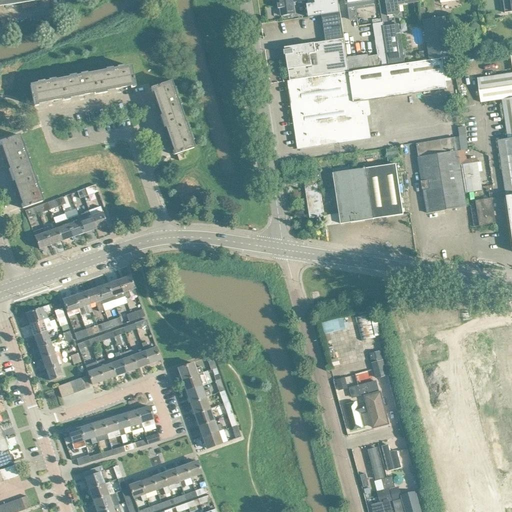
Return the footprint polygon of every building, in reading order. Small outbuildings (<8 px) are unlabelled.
[(293,3),(307,1),(306,0),(276,0),(278,4),(278,9),(280,9),(281,16),(295,14),(293,3)] [(340,13),(337,0),(314,0),(315,3),(307,5),(309,18),(340,13)] [(384,0),(387,16),(397,15),(399,12),(398,5),(397,3),(404,2),(404,0),(384,0)] [(511,11),(511,0),(503,0),(505,13),(511,11)] [(355,8),(348,9),(350,20),(357,19),(355,8)] [(452,57),(446,17),(423,21),(429,60),(452,57)] [(389,67),(383,27),(382,27),(382,23),(373,24),(377,56),(380,68),(389,67)] [(398,25),(383,27),(389,67),(405,64),(398,25)] [(349,72),(347,58),(344,39),(285,48),(290,81),(349,72)] [(370,69),(368,57),(368,55),(347,58),(349,72),(370,69)] [(380,68),(377,56),(368,57),(370,69),(380,68)] [(442,59),(410,64),(415,94),(446,89),(442,59)] [(415,94),(410,64),(405,64),(389,67),(380,68),(370,69),(349,72),(357,125),(369,123),(365,101),(415,94)] [(112,70),(99,73),(101,83),(96,84),(98,94),(98,92),(102,91),(102,93),(103,93),(103,91),(134,85),(134,87),(135,87),(131,66),(118,69),(117,67),(117,69),(112,70),(112,68),(111,68),(112,70)] [(357,125),(349,72),(290,81),(289,81),(299,149),(371,139),(369,123),(357,125)] [(98,94),(96,84),(101,83),(99,73),(81,76),(80,74),(80,76),(76,77),(75,75),(75,77),(62,80),(66,100),(66,98),(97,92),(98,94)] [(511,73),(477,79),(480,102),(501,99),(507,139),(498,141),(506,196),(511,236),(511,73)] [(66,100),(62,80),(49,82),(49,80),(48,81),(48,82),(44,83),(44,81),(43,82),(43,83),(30,86),(34,106),(35,106),(34,104),(65,98),(66,100)] [(170,81),(151,88),(150,88),(150,89),(152,88),(163,118),(161,119),(171,116),(173,120),(183,117),(177,100),(178,99),(176,99),(175,95),(177,94),(176,94),(175,94),(170,81)] [(187,129),(183,117),(173,120),(171,116),(161,119),(161,120),(163,119),(164,123),(162,123),(163,124),(165,123),(175,153),(173,154),(173,155),(193,148),(189,135),(191,135),(190,134),(189,135),(187,130),(189,130),(189,129),(187,129)] [(23,148),(18,135),(0,141),(0,142),(1,142),(11,172),(9,173),(19,170),(21,175),(31,171),(25,154),(27,153),(25,153),(23,149),(25,148),(23,148)] [(466,207),(455,137),(416,144),(418,158),(422,181),(421,182),(423,190),(427,213),(466,207)] [(184,153),(177,155),(179,162),(186,160),(184,153)] [(479,172),(477,162),(463,164),(468,192),(482,190),(480,182),(487,181),(485,171),(479,172)] [(403,215),(396,164),(333,174),(341,224),(403,215)] [(36,184),(31,171),(21,175),(19,170),(9,173),(12,173),(13,177),(11,178),(11,179),(13,178),(24,207),(22,208),(22,209),(42,202),(37,189),(39,188),(37,188),(36,184),(37,184),(37,183),(36,184)] [(317,191),(317,186),(315,179),(304,180),(310,218),(324,216),(320,191),(317,191)] [(84,198),(98,192),(95,185),(81,191),(84,198)] [(496,223),(491,198),(476,201),(480,226),(496,223)] [(39,214),(36,207),(25,211),(28,218),(39,214)] [(94,209),(89,211),(91,217),(95,229),(107,225),(102,212),(100,207),(94,209)] [(95,229),(91,217),(89,211),(85,213),(78,216),(79,221),(84,233),(95,229)] [(84,233),(79,221),(78,216),(67,220),(73,237),(84,233)] [(73,237),(67,220),(55,224),(57,229),(62,241),(73,237)] [(50,245),(46,233),(44,228),(33,232),(39,249),(50,245)] [(62,241),(57,229),(46,233),(50,245),(62,241)] [(119,280),(124,297),(125,299),(130,297),(128,291),(135,289),(130,276),(119,280)] [(124,297),(119,280),(107,284),(113,301),(124,297)] [(113,301),(107,284),(96,288),(102,305),(113,301)] [(102,305),(96,288),(85,292),(89,305),(96,303),(99,311),(104,310),(102,305)] [(89,305),(85,292),(74,296),(80,313),(81,316),(86,315),(83,307),(89,305)] [(80,313),(74,296),(62,300),(68,317),(80,313)] [(44,313),(42,307),(25,313),(29,325),(48,318),(46,313),(44,313)] [(142,309),(131,314),(133,321),(145,317),(142,309)] [(67,324),(62,313),(56,316),(60,327),(67,324)] [(52,330),(48,318),(29,325),(33,336),(46,332),(52,330)] [(119,318),(108,322),(111,329),(122,325),(119,318)] [(136,329),(147,325),(145,319),(134,324),(136,329)] [(111,329),(108,322),(97,326),(99,333),(111,329)] [(368,322),(347,325),(350,338),(355,337),(357,346),(379,343),(376,328),(369,329),(368,322)] [(125,333),(136,329),(134,324),(123,328),(125,333)] [(99,333),(97,326),(86,330),(88,337),(99,333)] [(334,329),(338,342),(344,340),(340,327),(334,329)] [(113,337),(125,333),(123,328),(111,332),(113,337)] [(77,341),(88,337),(86,330),(74,334),(77,341)] [(50,343),(46,332),(33,336),(37,347),(50,343)] [(102,341),(113,337),(111,332),(100,336),(102,341)] [(91,345),(102,341),(100,336),(89,340),(91,345)] [(84,348),(91,345),(89,340),(78,344),(81,352),(85,350),(84,348)] [(511,341),(476,349),(480,371),(511,364),(511,341)] [(54,354),(50,343),(37,347),(41,359),(54,354)] [(160,360),(156,348),(149,350),(147,344),(146,343),(142,344),(142,346),(144,352),(149,364),(160,360)] [(137,369),(133,356),(131,350),(119,354),(121,360),(126,373),(137,369)] [(470,350),(459,353),(463,370),(473,367),(470,350)] [(59,352),(54,354),(41,359),(45,370),(58,365),(63,364),(59,352)] [(149,364),(144,352),(133,356),(137,369),(149,364)] [(459,353),(449,355),(453,372),(463,370),(459,353)] [(126,373),(121,360),(119,354),(115,356),(117,362),(110,364),(115,377),(126,373)] [(449,355),(439,357),(443,374),(453,372),(449,355)] [(212,356),(207,358),(211,370),(216,368),(212,356)] [(439,357),(429,359),(432,376),(443,374),(439,357)] [(115,377),(110,364),(109,360),(104,362),(104,360),(97,363),(99,368),(104,381),(115,377)] [(372,363),(374,371),(376,378),(387,375),(383,361),(372,363)] [(104,381),(99,368),(97,363),(86,367),(92,385),(104,381)] [(195,368),(193,363),(178,369),(182,380),(202,373),(200,366),(195,368)] [(62,377),(58,365),(45,370),(49,381),(62,377)] [(207,384),(202,373),(182,380),(186,392),(201,386),(207,384)] [(90,388),(86,376),(80,378),(84,390),(90,388)] [(84,390),(80,378),(74,380),(78,392),(84,390)] [(224,391),(220,379),(215,381),(219,393),(224,391)] [(78,392),(74,380),(69,382),(73,394),(78,392)] [(336,383),(338,394),(348,392),(345,381),(336,383)] [(73,394),(69,382),(63,384),(67,396),(73,394)] [(67,396),(63,384),(58,386),(62,398),(67,396)] [(365,395),(362,384),(357,386),(360,397),(365,395)] [(203,391),(201,386),(186,392),(190,403),(205,398),(211,396),(208,389),(203,391)] [(228,402),(224,391),(219,393),(223,404),(228,402)] [(381,392),(366,396),(375,429),(390,425),(381,392)] [(364,396),(348,400),(357,434),(373,430),(364,396)] [(209,409),(205,398),(190,403),(194,415),(209,409)] [(232,414),(228,402),(223,404),(227,415),(232,414)] [(155,425),(149,407),(137,411),(143,428),(155,425)] [(214,420),(209,409),(194,415),(199,426),(214,420)] [(143,428),(137,411),(126,414),(130,427),(132,432),(143,428)] [(130,427),(126,414),(114,417),(120,435),(125,434),(123,429),(130,427)] [(237,425),(232,414),(227,415),(232,427),(237,425)] [(120,435),(114,417),(102,421),(108,439),(120,435)] [(216,426),(214,420),(199,426),(203,437),(218,432),(223,430),(221,424),(216,426)] [(108,439),(102,421),(91,424),(97,442),(108,439)] [(97,442),(91,424),(80,428),(84,441),(90,439),(92,444),(97,442)] [(241,437),(237,425),(232,427),(236,439),(241,437)] [(84,441),(80,428),(68,431),(74,449),(86,446),(84,441)] [(222,444),(218,432),(203,437),(207,449),(222,444)] [(148,445),(160,441),(158,434),(146,438),(146,440),(148,445)] [(8,445),(6,438),(0,439),(0,453),(8,450),(7,446),(8,445)] [(394,439),(378,443),(387,477),(403,473),(394,439)] [(137,448),(148,445),(146,440),(135,443),(137,448)] [(137,448),(135,443),(123,447),(125,452),(137,448)] [(377,443),(361,448),(370,481),(386,477),(377,443)] [(113,455),(125,452),(123,447),(112,450),(113,455)] [(0,466),(14,462),(12,454),(10,454),(8,450),(0,453),(0,466)] [(102,459),(113,455),(112,450),(100,454),(102,459)] [(102,459),(100,454),(89,457),(90,462),(102,459)] [(90,462),(89,457),(88,455),(77,459),(78,466),(90,462)] [(201,474),(198,464),(197,461),(186,465),(190,478),(201,474)] [(19,476),(15,465),(9,467),(13,478),(19,476)] [(190,478),(186,465),(175,469),(179,482),(181,486),(181,487),(186,486),(184,480),(190,478)] [(102,466),(89,470),(91,476),(85,478),(89,490),(104,484),(102,478),(106,477),(102,466)] [(123,478),(119,466),(113,468),(117,480),(123,478)] [(13,478),(9,467),(4,469),(8,480),(13,478)] [(179,482),(175,469),(163,473),(168,486),(169,490),(181,486),(179,482)] [(168,486),(163,473),(152,477),(156,490),(163,487),(165,494),(170,492),(169,490),(168,486)] [(156,490),(152,477),(140,482),(145,494),(156,490)] [(392,477),(387,478),(390,489),(395,487),(392,477)] [(127,489),(123,478),(117,480),(122,491),(127,489)] [(390,489),(387,478),(382,479),(384,490),(390,489)] [(110,482),(104,484),(89,490),(93,501),(108,496),(114,494),(110,482)] [(147,499),(145,494),(140,482),(129,486),(133,498),(140,495),(142,501),(147,499)] [(511,498),(509,483),(499,485),(502,502),(511,500),(511,498)] [(499,485),(489,487),(492,504),(502,502),(499,485)] [(489,487),(479,489),(479,491),(482,507),(492,504),(489,487)] [(206,488),(195,492),(197,497),(208,493),(206,488)] [(131,501),(127,489),(122,491),(126,503),(131,501)] [(420,511),(415,491),(402,494),(406,511),(420,511)] [(479,491),(468,494),(472,511),(483,508),(482,507),(479,491)] [(186,501),(197,497),(195,492),(184,496),(186,501)] [(31,508),(27,496),(21,498),(25,510),(31,508)] [(98,511),(112,507),(108,496),(93,501),(96,511),(98,511)] [(175,505),(186,501),(184,496),(173,500),(175,505)] [(200,505),(211,501),(210,496),(198,500),(200,505)] [(25,510),(21,498),(15,501),(19,511),(25,510)] [(175,505),(173,500),(161,504),(163,509),(175,505)] [(189,509),(200,505),(198,500),(187,504),(189,509)] [(18,511),(19,511),(15,501),(9,503),(13,511),(18,511)] [(134,511),(131,501),(126,503),(128,511),(134,511)] [(392,511),(390,502),(383,504),(385,511),(392,511)] [(13,511),(9,503),(4,505),(6,511),(13,511)]
